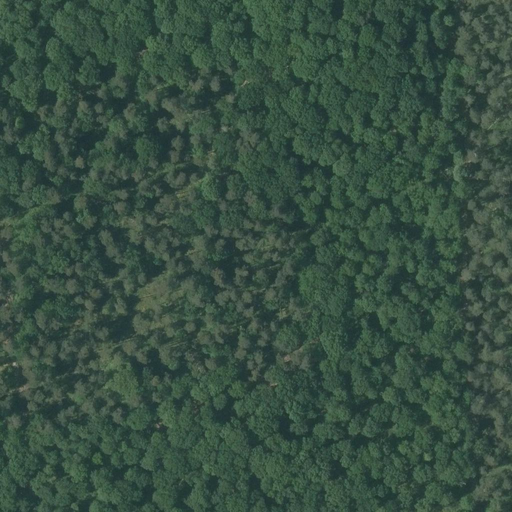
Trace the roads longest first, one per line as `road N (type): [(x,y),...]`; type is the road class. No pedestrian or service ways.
road 1 (track): [(460,511),(442,0)]
road 2 (track): [(0,318),(28,511)]
